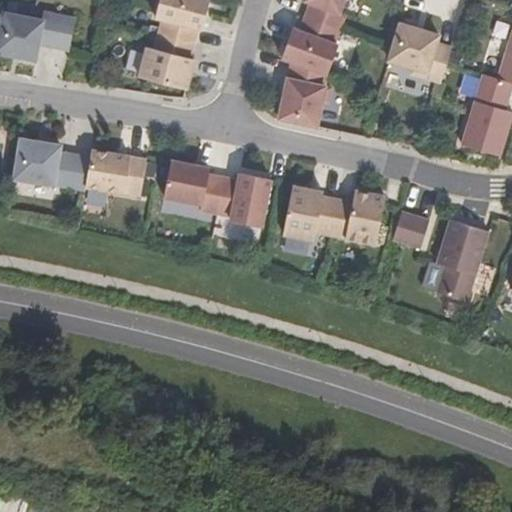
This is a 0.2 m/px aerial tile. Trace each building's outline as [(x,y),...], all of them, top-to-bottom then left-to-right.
[(211,0),(209,0),(160,0),(156,18),(163,20),(159,34),(194,43),(198,29),(203,30),(211,0)] [(344,0),(304,0),(305,1),(311,3),(305,18),(340,31),(346,15),(340,13),(344,0)] [(75,18),(44,11),(42,20),(4,13),(0,34),(0,53),(35,60),(38,45),(68,51),(75,18)] [(334,45),(340,31),(305,18),(299,32),(293,29),(282,58),(291,61),(328,75),(338,46),(334,45)] [(436,43),(439,36),(400,24),(389,61),(412,69),(410,74),(440,83),(452,48),(436,43)] [(511,32),(498,79),(511,83),(511,32)] [(189,59),(194,43),(159,34),(155,50),(148,48),(140,77),(186,90),(194,60),(189,59)] [(327,85),(328,75),(291,61),(279,118),(318,127),(321,102),(328,103),(330,86),(327,85)] [(511,87),(511,83),(498,79),(483,74),(461,144),(500,157),(511,119),(511,112),(505,110),(511,87)] [(86,187),(90,158),(60,153),(61,145),(21,139),(15,178),(85,190),(86,187)] [(141,195),(147,159),(91,150),(90,158),(86,187),(141,195)] [(217,213),(224,178),(209,174),(210,168),(172,160),(164,197),(203,205),(202,210),(217,213)] [(261,227),(271,179),(241,173),(239,181),(224,178),(217,213),(233,217),(232,221),(261,227)] [(330,237),(338,199),(323,196),(324,192),(293,186),(284,235),(314,241),(315,234),(330,237)] [(353,202),(338,199),(330,237),(376,246),(385,197),(355,191),(353,202)] [(429,221),(402,212),(393,240),(421,249),(429,221)] [(489,232),(451,221),(437,264),(430,262),(422,287),(438,292),(437,293),(467,303),(489,232)] [(0,511),(16,511),(18,504),(0,502),(0,511)]
